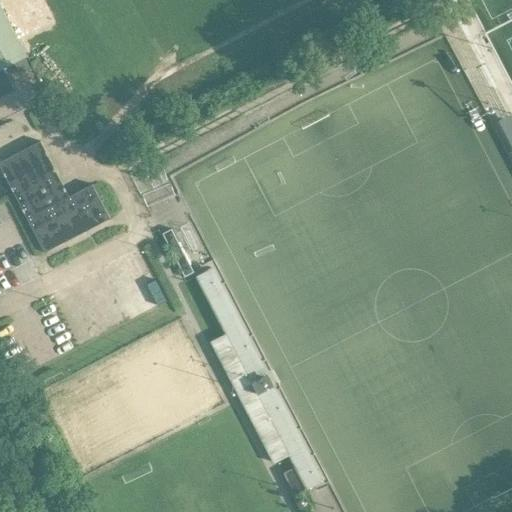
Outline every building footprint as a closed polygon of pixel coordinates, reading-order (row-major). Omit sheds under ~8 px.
[(0,5),(0,96),(14,90),(3,68),(26,56),(0,5)] [(40,141),(3,160),(0,161),(0,165),(16,197),(44,252),(110,218),(92,184),(69,196),(40,141)] [(104,157),(97,155),(95,162),(101,164),(104,157)] [(106,277),(115,299),(140,289),(132,267),(106,277)] [(211,267),(200,273),(196,275),(226,333),(211,341),(274,463),(289,455),(307,489),(322,481),(211,267)] [(131,317),(153,307),(147,294),(125,304),(131,317)]
